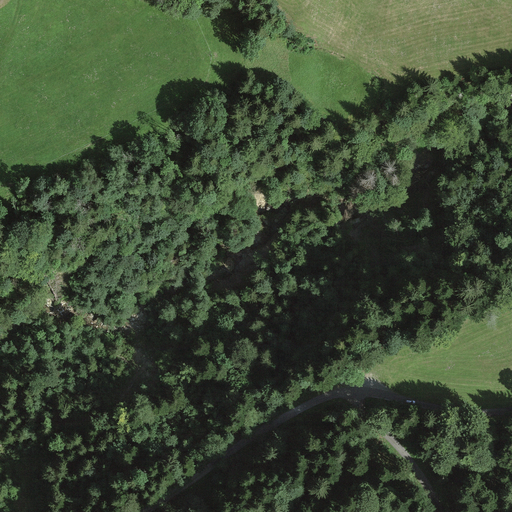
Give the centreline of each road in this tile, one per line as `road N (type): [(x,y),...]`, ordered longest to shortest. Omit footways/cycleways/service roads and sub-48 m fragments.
road 1 (track): [(139,511),(333,395),(359,392),(467,414),(511,412)]
road 2 (track): [(347,392),(424,478),(439,511)]
